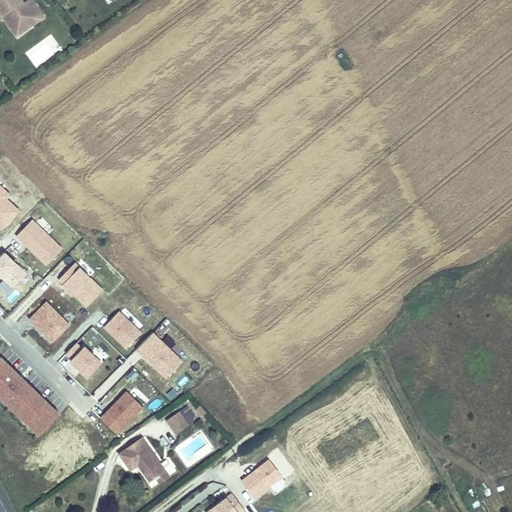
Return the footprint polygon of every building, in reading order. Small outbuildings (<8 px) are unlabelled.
[(43,14),(31,0),(25,0),(23,1),(22,0),(0,0),(0,13),(3,11),(12,21),(25,23),(33,17),(36,20),(43,14)] [(0,14),(16,35),(36,20),(33,17),(25,23),(12,21),(3,11),(0,13),(0,14)] [(9,199),(12,196),(0,183),(0,228),(3,231),(22,212),(9,199)] [(14,237),(45,267),(62,249),(32,219),(14,237)] [(0,280),(0,285),(8,292),(27,270),(4,251),(0,255),(0,279),(0,280)] [(84,309),(103,290),(73,262),(55,280),(84,309)] [(27,319),(52,344),(70,326),(46,301),(27,319)] [(118,311),(102,327),(125,350),(141,333),(118,311)] [(164,380),(183,362),(153,332),(134,351),(164,380)] [(62,357),(86,380),(101,364),(77,341),(62,357)] [(0,356),(0,403),(36,438),(60,414),(0,357),(0,356)] [(126,390),(103,412),(122,430),(144,408),(126,390)] [(180,409),(169,418),(177,430),(189,422),(180,409)] [(163,469),(143,434),(119,448),(130,466),(131,465),(132,466),(133,465),(136,470),(141,468),(147,478),(151,475),(163,469)] [(161,463),(170,476),(176,472),(167,459),(161,463)] [(155,482),(167,475),(163,469),(151,475),(155,482)] [(226,487),(217,493),(221,498),(202,511),(243,511),(245,511),(226,487)]
